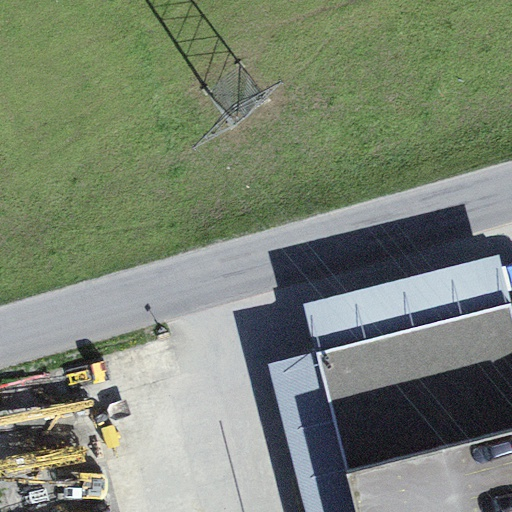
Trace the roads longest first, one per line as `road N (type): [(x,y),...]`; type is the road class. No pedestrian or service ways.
road 1 (unclassified): [(511,201),(0,340)]
road 2 (unknown): [(177,511),(209,283)]
